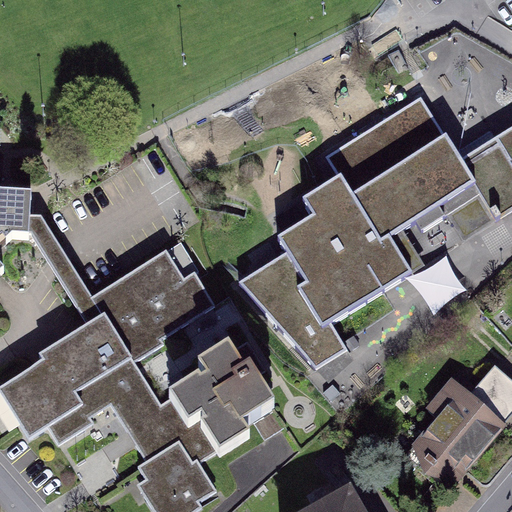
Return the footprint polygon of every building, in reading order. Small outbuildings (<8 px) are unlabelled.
[(286,262),(241,291),(315,368),(347,352),(332,327),(511,214),(511,134),(461,167),(424,106),(328,164),(340,185),(303,209),(311,222),(276,244),(286,262)] [(0,280),(5,276),(0,270),(0,249),(9,242),(27,243),(29,201),(0,198),(0,280)] [(192,511),(226,492),(212,469),(190,433),(177,441),(159,411),(206,383),(200,372),(206,368),(184,332),(217,312),(197,281),(184,289),(169,264),(96,308),(103,321),(29,366),(32,371),(0,390),(0,391),(30,440),(55,424),(64,438),(113,408),(149,466),(141,471),(149,485),(137,492),(149,511),(192,511)] [(206,383),(159,411),(177,441),(190,433),(212,469),(249,447),(241,433),(272,414),(248,375),(243,378),(228,355),(206,368),(200,372),(206,383)] [(449,493),(511,415),(511,392),(490,375),(465,405),(448,391),(425,420),(431,425),(405,457),(449,493)] [(362,511),(355,500),(334,511),(362,511)]
